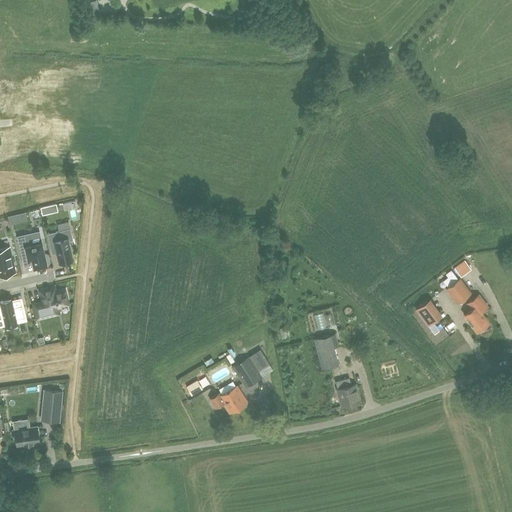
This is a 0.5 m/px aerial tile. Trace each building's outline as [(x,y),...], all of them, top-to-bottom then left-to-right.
[(96,1),(88,3),(90,13),(99,11),(96,1)] [(42,215),(49,213),(47,206),(40,207),(42,215)] [(16,213),(8,215),(8,216),(10,224),(18,222),(16,214),(16,213)] [(73,240),(71,228),(47,233),(51,248),(56,247),(60,261),(64,260),(64,262),(71,261),(71,258),(72,258),(68,241),(73,240)] [(29,234),(17,236),(22,260),(32,258),(34,267),(36,267),(36,268),(46,266),(45,264),(47,264),(41,240),(31,242),(29,234)] [(0,274),(15,272),(9,247),(0,249),(0,274)] [(458,280),(446,289),(457,303),(471,292),(461,278),(458,280)] [(37,318),(49,315),(59,313),(57,307),(57,306),(68,304),(65,290),(55,293),(54,289),(54,288),(49,289),(41,291),(43,301),(33,303),(34,307),(37,318)] [(473,317),(481,311),(487,306),(479,294),(468,302),(472,308),(469,311),(473,317)] [(24,319),(25,319),(22,305),(14,307),(13,304),(12,300),(12,298),(11,298),(12,298),(9,299),(0,301),(0,300),(0,302),(1,305),(0,304),(0,325),(5,324),(6,327),(6,326),(6,324),(17,321),(17,324),(18,324),(18,322),(17,319),(24,317),(24,319)] [(417,309),(428,324),(442,314),(430,299),(417,309)] [(489,322),(481,311),(473,317),(469,311),(465,314),(477,331),(480,329),(481,330),(483,331),(487,328),(487,326),(486,324),(489,322)] [(282,340),(291,338),(289,326),(279,328),(282,340)] [(335,333),(314,338),(321,368),(339,364),(334,347),(339,346),(335,333)] [(261,350),(251,356),(234,367),(246,387),(263,377),(259,370),(270,364),(261,350)] [(356,384),(351,385),(349,377),(336,381),(337,388),(342,407),(361,402),(356,384)] [(186,386),(191,396),(203,389),(197,379),(186,386)] [(233,398),(242,393),(238,386),(220,396),(219,394),(211,399),(217,408),(224,404),(230,400),(231,402),(234,400),(233,398)] [(62,391),(44,390),(42,419),(59,421),(62,391)] [(230,400),(224,404),(231,414),(239,408),(241,410),(246,407),(246,404),(249,403),(242,393),(233,398),(234,400),(231,402),(230,400)] [(37,426),(13,430),(14,438),(16,437),(17,445),(25,444),(25,445),(33,444),(33,443),(40,442),(37,426)]
